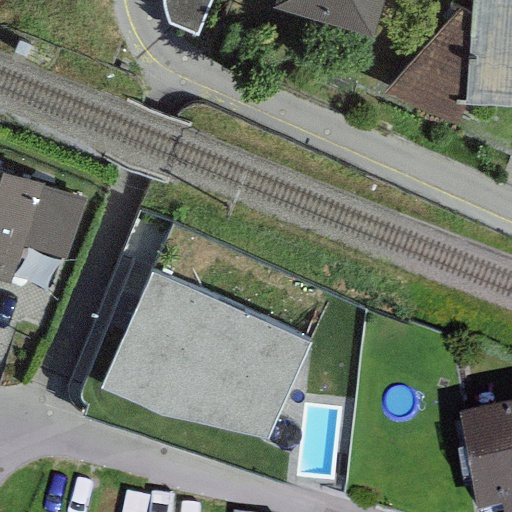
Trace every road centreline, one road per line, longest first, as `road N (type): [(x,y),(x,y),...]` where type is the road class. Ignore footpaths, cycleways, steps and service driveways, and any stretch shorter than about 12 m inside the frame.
road 1 (residential): [(143,0),(153,37),(181,69),(511,215)]
road 2 (residential): [(321,511),(0,414)]
